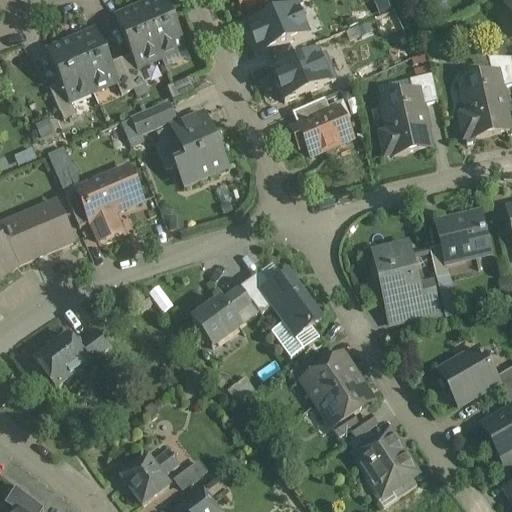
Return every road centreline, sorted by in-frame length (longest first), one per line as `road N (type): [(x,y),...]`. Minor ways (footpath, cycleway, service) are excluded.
road 1 (residential): [(479,511),(360,338),(295,217)]
road 2 (residential): [(295,217),(109,274),(33,315),(0,343)]
road 3 (residential): [(295,217),(198,0)]
road 4 (residential): [(511,170),(295,217)]
road 5 (residential): [(0,431),(101,505)]
